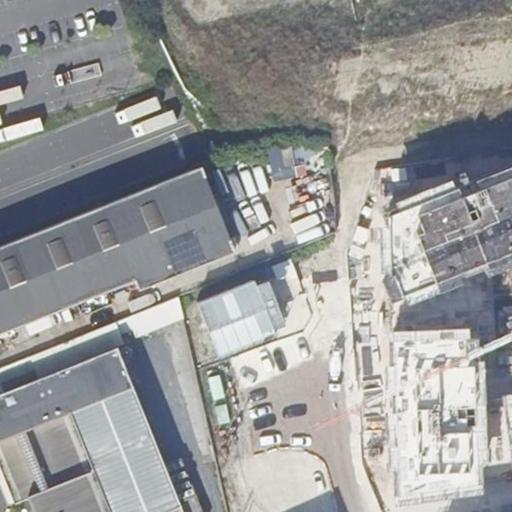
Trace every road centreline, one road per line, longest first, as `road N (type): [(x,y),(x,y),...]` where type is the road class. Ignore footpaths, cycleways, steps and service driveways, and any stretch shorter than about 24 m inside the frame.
road 1 (residential): [(183,0),(292,192),(346,511)]
road 2 (unknown): [(105,0),(124,25),(124,46),(113,56),(0,91)]
road 3 (unknown): [(206,511),(204,490),(142,346)]
road 4 (unknown): [(0,178),(163,118)]
